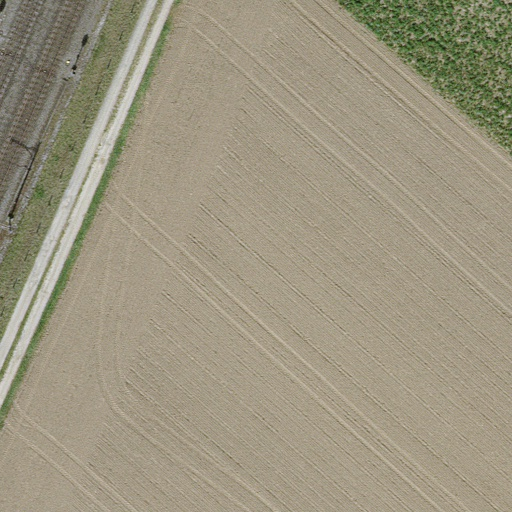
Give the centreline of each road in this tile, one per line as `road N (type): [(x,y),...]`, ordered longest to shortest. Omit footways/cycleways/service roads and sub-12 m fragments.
road 1 (track): [(0,378),(158,0)]
road 2 (track): [(316,0),(511,168)]
